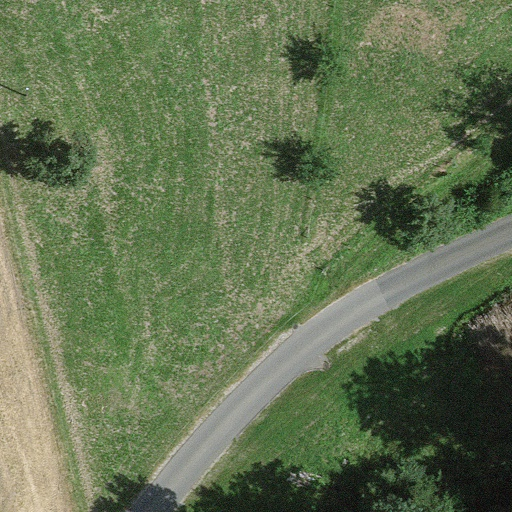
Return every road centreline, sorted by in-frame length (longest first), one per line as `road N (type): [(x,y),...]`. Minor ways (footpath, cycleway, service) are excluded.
road 1 (unclassified): [(511,238),(332,327),(232,415),(154,511)]
road 2 (track): [(332,327),(344,286),(384,243),(511,150)]
